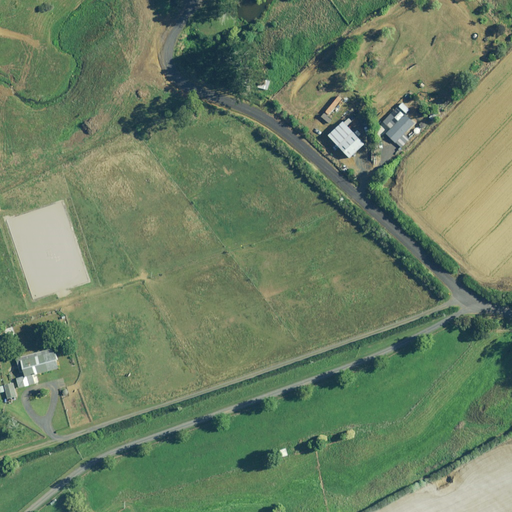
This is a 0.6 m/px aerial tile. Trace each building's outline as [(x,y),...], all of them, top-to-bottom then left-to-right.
[(264,78),(261,88),(268,90),(271,80),(264,78)] [(415,123),(401,111),(388,125),(391,128),(387,133),(401,146),(408,139),(404,135),(415,123)] [(350,127),(345,122),(338,129),(343,134),(350,127)] [(365,144),(353,131),(339,145),(350,157),(365,144)] [(17,359),(22,377),(17,378),(20,388),(39,382),(38,377),(34,378),(34,375),(59,368),(55,353),(54,349),(17,359)] [(17,396),(13,383),(0,386),(0,392),(6,391),(8,398),(17,396)] [(287,448),(277,450),(280,458),(290,455),(287,448)]
